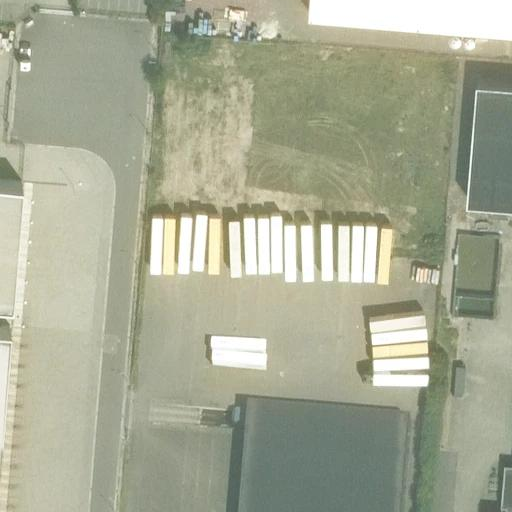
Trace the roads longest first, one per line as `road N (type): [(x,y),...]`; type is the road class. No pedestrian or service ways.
road 1 (unclassified): [(101,511),(138,37)]
road 2 (unknown): [(171,511),(154,417),(181,366),(226,349),(388,333)]
road 3 (unknown): [(286,0),(341,33),(511,47)]
road 4 (unknown): [(478,511),(511,316)]
